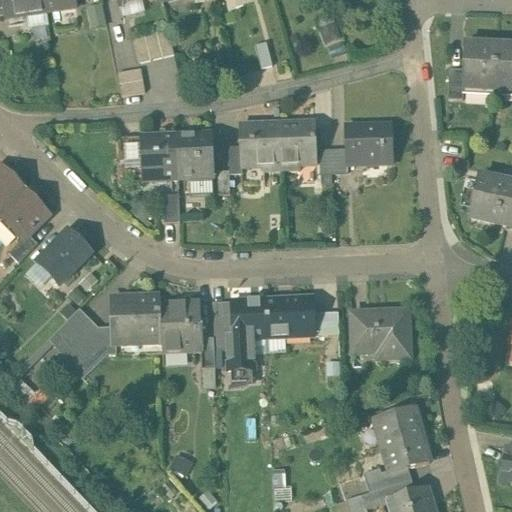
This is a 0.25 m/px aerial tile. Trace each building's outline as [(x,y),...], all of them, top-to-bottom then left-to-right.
[(44,0),(1,0),(5,20),(46,14),(44,0)] [(74,0),(44,0),(46,14),(76,10),(74,0)] [(116,0),(119,8),(151,0),(116,0)] [(105,27),(102,7),(86,9),(90,30),(105,27)] [(334,24),(318,31),(325,45),(341,38),(334,24)] [(168,33),(133,42),(138,65),(174,56),(168,33)] [(272,67),(266,44),(254,47),(260,70),(272,67)] [(495,47),(462,46),(461,73),(461,92),(464,92),(493,93),(495,47)] [(511,48),(495,47),(493,93),(511,94),(511,48)] [(140,71),(117,75),(121,98),(144,94),(140,71)] [(461,73),(448,72),(447,101),(463,103),(464,92),(461,92),(461,73)] [(314,125),(280,127),(281,173),(299,173),(299,162),(316,162),(314,125)] [(280,127),(239,128),(240,151),(241,174),(242,174),(242,169),(263,169),(263,174),(281,173),(280,127)] [(392,127),(344,128),(345,153),(345,167),(347,167),(393,166),(392,127)] [(213,136),(176,138),(178,182),(214,181),(213,136)] [(176,138),(141,139),(141,137),(140,137),(142,184),(143,184),(143,183),(178,182),(176,138)] [(240,151),(228,151),(229,173),(229,176),(241,176),(241,174),(240,151)] [(332,153),(319,154),(320,176),(333,175),(332,153)] [(345,153),(332,153),(333,175),(348,175),(347,167),(345,167),(345,153)] [(0,216),(24,193),(23,193),(0,169),(0,168),(0,169),(0,168),(0,216)] [(229,173),(217,174),(218,198),(230,197),(229,176),(229,173)] [(511,187),(478,180),(470,219),(511,228),(511,187)] [(25,194),(24,193),(0,216),(0,219),(22,242),(22,243),(23,243),(29,238),(48,218),(48,217),(47,218),(24,194),(25,194)] [(179,201),(163,201),(164,225),(181,225),(179,201)] [(151,215),(138,202),(129,212),(142,224),(151,215)] [(511,231),(505,231),(501,261),(511,262),(511,231)] [(67,236),(38,267),(52,281),(57,280),(63,287),(92,256),(81,245),(76,246),(67,236)] [(22,242),(8,256),(18,266),(38,247),(29,238),(23,243),(22,243),(22,242)] [(101,287),(90,276),(79,286),(89,298),(101,287)] [(160,299),(114,301),(115,330),(115,347),(116,347),(134,346),(134,338),(161,337),(160,307),(160,299)] [(314,301),(264,304),(265,341),(316,339),(315,317),(314,301)] [(264,304),(231,305),(232,342),(250,342),(265,341),(264,304)] [(200,305),(160,307),(161,337),(162,356),(201,354),(203,354),(202,341),(200,305)] [(225,329),(225,305),(212,306),(213,329),(225,329)] [(225,329),(213,329),(214,340),(214,352),(227,352),(233,351),(232,342),(231,305),(225,305),(225,329)] [(68,307),(59,315),(67,323),(75,315),(68,307)] [(67,323),(49,342),(65,359),(96,329),(79,312),(75,315),(67,323)] [(379,315),(352,315),(353,358),(355,357),(355,353),(379,353),(379,362),(410,362),(409,314),(407,314),(407,316),(379,316),(379,315)] [(338,316),(315,317),(316,339),(339,338),(338,316)] [(65,359),(64,360),(82,381),(106,358),(115,358),(115,357),(116,357),(116,347),(115,347),(115,330),(98,331),(96,329),(65,359)] [(214,340),(202,341),(203,354),(201,354),(202,371),(215,370),(214,352),(214,340)] [(250,342),(232,342),(233,351),(227,352),(228,373),(251,373),(250,342)] [(16,371),(0,354),(0,369),(8,378),(16,371)] [(216,391),(215,370),(202,371),(203,391),(216,391)] [(34,397),(16,378),(6,388),(24,407),(34,397)] [(420,444),(411,412),(374,423),(381,447),(384,446),(392,473),(393,476),(408,472),(429,465),(423,443),(420,444)] [(75,439),(55,418),(47,426),(67,447),(75,439)] [(511,451),(507,451),(500,485),(511,486),(511,451)] [(379,472),(363,477),(369,496),(411,483),(408,472),(393,476),(392,473),(381,476),(379,472)] [(369,496),(344,504),(346,511),(366,511),(386,506),(386,503),(415,494),(411,483),(369,496)] [(415,494),(386,503),(386,506),(388,511),(432,511),(426,491),(415,494)]
